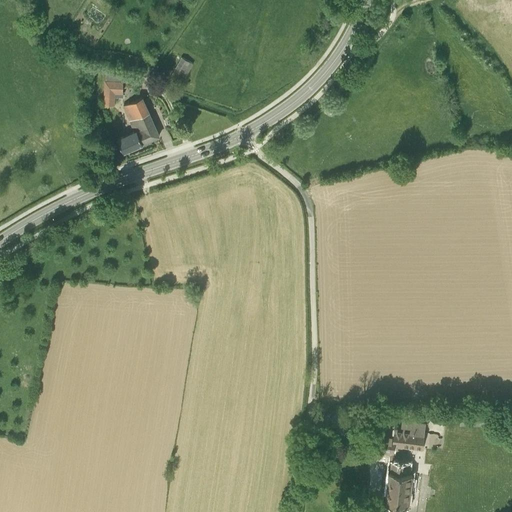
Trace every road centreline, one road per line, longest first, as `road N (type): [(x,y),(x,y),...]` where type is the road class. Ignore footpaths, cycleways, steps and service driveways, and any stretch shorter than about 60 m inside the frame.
road 1 (unclassified): [(295,511),(313,367),(310,212),(301,188),(240,135)]
road 2 (tertiary): [(0,242),(72,199),(240,135)]
road 3 (tertiary): [(240,135),(317,78),(364,0)]
